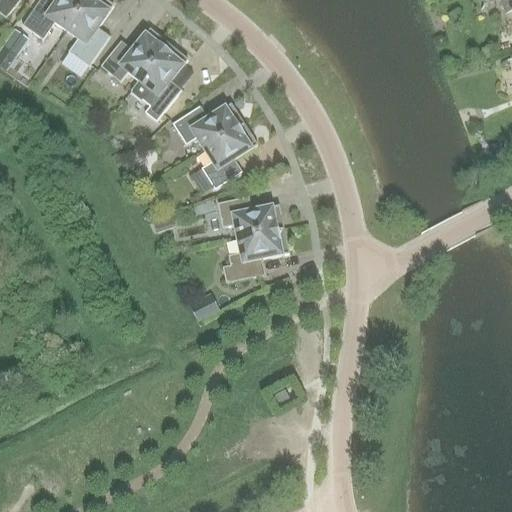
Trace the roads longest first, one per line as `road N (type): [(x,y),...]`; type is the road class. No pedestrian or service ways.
road 1 (residential): [(353,293),(342,184),(303,100),(194,0)]
road 2 (residential): [(339,491),(353,293)]
road 3 (residential): [(353,293),(409,251),(511,203)]
